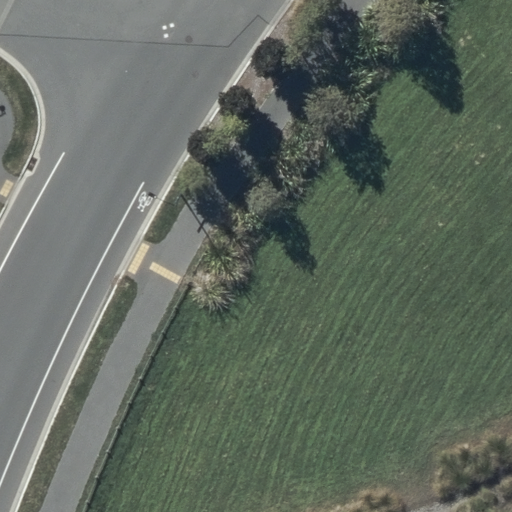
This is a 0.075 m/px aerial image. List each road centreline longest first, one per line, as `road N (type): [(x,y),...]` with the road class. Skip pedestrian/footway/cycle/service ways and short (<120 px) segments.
road 1 (residential): [(0,377),(71,223),(163,61)]
road 2 (residential): [(163,61),(24,0)]
